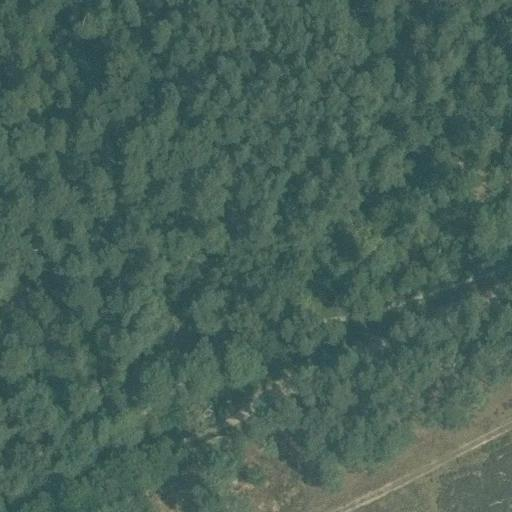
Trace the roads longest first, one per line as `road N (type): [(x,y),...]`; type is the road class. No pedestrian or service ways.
road 1 (track): [(238,415),(511,285)]
road 2 (track): [(22,511),(238,415)]
